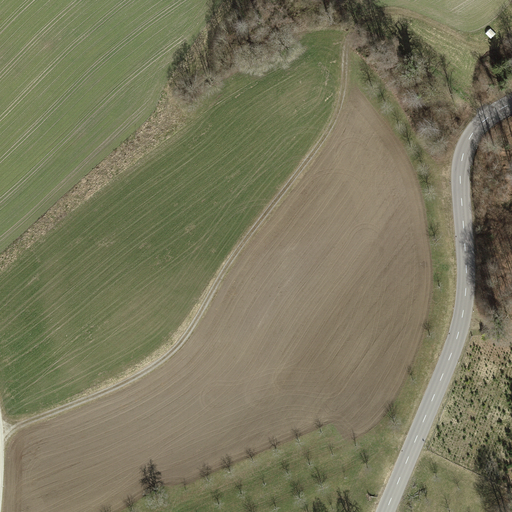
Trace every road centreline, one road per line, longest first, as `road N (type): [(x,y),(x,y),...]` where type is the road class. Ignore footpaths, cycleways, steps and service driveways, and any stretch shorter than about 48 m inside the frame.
road 1 (track): [(0,435),(171,354),(331,125),(345,45),(359,23),(397,11),(470,44),(491,43)]
road 2 (tertiary): [(511,105),(475,130),(461,163),(466,289),(459,331),(386,511)]
